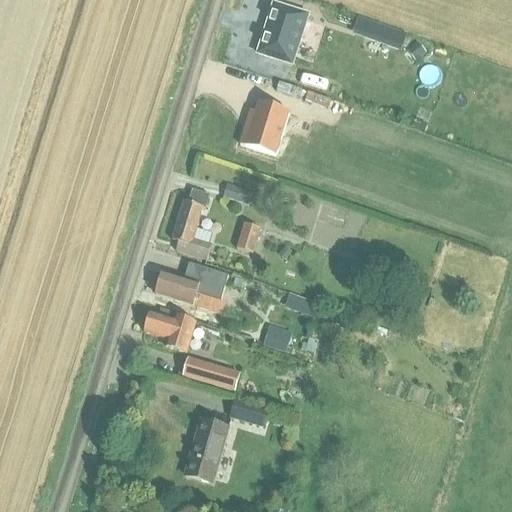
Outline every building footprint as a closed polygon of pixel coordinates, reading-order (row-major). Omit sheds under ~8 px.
[(275,3),(259,54),(293,64),(309,14),(275,3)] [(356,29),(355,31),(356,32),(365,35),(393,45),(402,48),(406,36),(362,20),(359,19),(359,20),(357,26),(356,29)] [(418,44),(408,52),(416,62),(426,54),(418,44)] [(290,78),(293,68),(273,62),(270,71),(290,78)] [(241,146),(240,147),(242,147),(253,151),(276,158),(282,138),(290,115),(290,114),(273,109),(260,105),(259,105),(256,115),(253,126),(252,126),(248,125),(247,125),(247,127),(241,146)] [(318,143),(309,171),(332,179),(334,174),(340,155),(351,125),(340,121),(328,116),(327,120),(318,143)] [(415,121),(412,129),(424,134),(427,126),(415,121)] [(228,187),(224,199),(247,207),(251,195),(228,187)] [(177,226),(172,242),(173,242),(177,243),(179,244),(176,253),(186,256),(194,259),(206,262),(210,249),(207,248),(211,235),(197,230),(200,219),(203,209),(205,209),(206,205),(209,197),(201,194),(192,192),(190,199),(188,204),(184,203),(181,213),(177,226)] [(324,207),(322,216),(342,220),(344,211),(324,207)] [(245,226),(238,252),(252,256),(260,231),(245,226)] [(285,248),(278,256),(285,262),(292,254),(285,248)] [(165,274),(158,295),(196,307),(224,316),(228,305),(221,303),(230,277),(214,272),(192,265),(190,264),(185,280),(165,274)] [(307,301),(302,314),(313,318),(318,305),(307,301)] [(279,329),(285,307),(270,303),(264,325),(279,329)] [(153,312),(146,332),(170,340),(168,346),(189,354),(199,323),(178,316),(176,320),(153,312)] [(210,315),(207,323),(220,327),(223,319),(210,315)] [(269,332),(264,348),(285,354),(290,338),(269,332)] [(235,393),(240,376),(188,360),(183,377),(235,393)] [(269,414),(238,405),(234,420),(265,430),(269,414)] [(229,430),(201,422),(185,477),(212,485),(229,430)]
